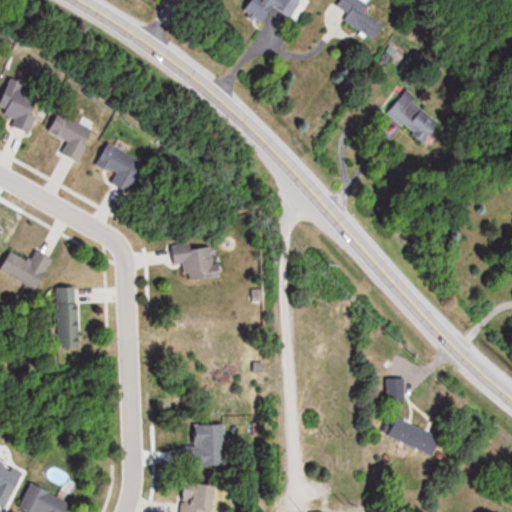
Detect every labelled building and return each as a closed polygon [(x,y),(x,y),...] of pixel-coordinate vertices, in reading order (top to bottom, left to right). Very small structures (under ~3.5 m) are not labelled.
[(300,0),(250,0),(244,11),(265,25),(270,17),(284,26),(300,0)] [(340,0),(332,13),(374,41),(393,12),(375,0),(340,0)] [(0,115),(33,128),(44,98),(7,84),(0,102),(0,115)] [(80,162),(95,130),(56,112),(48,131),(68,141),(62,154),(80,162)] [(426,118),(418,112),(405,130),(421,140),(428,130),(421,125),(426,118)] [(96,164),(115,174),(111,182),(128,191),(143,161),(107,142),(96,164)] [(223,276),(221,264),(215,264),(213,246),(192,248),(191,242),(172,245),(175,265),(187,263),(189,280),(223,276)] [(11,250),(0,272),(38,290),(54,258),(34,248),(28,259),(11,250)] [(386,403),(405,403),(405,379),(386,379),(386,403)] [(386,436),(435,456),(442,438),(394,417),(386,436)] [(65,511),(70,501),(37,489),(35,496),(29,494),(23,509),(30,511),(65,511)]
